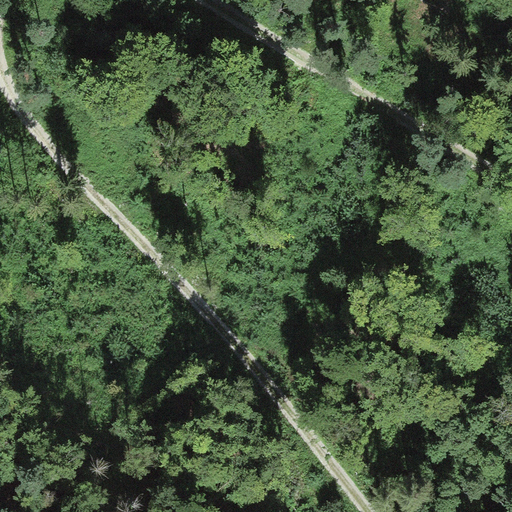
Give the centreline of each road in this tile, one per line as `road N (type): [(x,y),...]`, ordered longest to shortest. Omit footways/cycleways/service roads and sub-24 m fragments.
road 1 (track): [(0,70),(34,127),(157,248),(372,511)]
road 2 (track): [(511,184),(212,0)]
